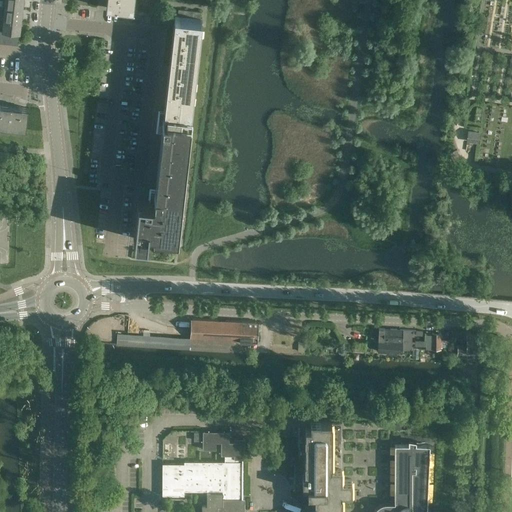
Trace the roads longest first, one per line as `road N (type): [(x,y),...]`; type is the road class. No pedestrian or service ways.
road 1 (tertiary): [(132,287),(398,299),(511,314)]
road 2 (residential): [(484,325),(134,307),(132,287)]
road 3 (tertiary): [(63,281),(46,52)]
road 4 (residential): [(119,31),(156,35),(142,178),(118,176)]
road 5 (tertiary): [(58,511),(62,321)]
road 6 (unknown): [(511,362),(495,373),(485,400),(483,511)]
road 7 (residential): [(119,31),(105,175),(118,176)]
